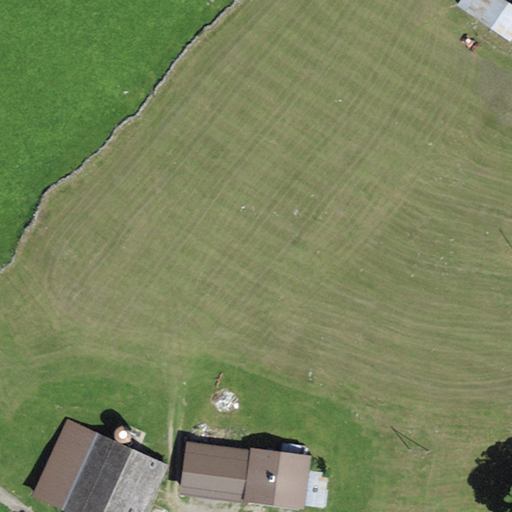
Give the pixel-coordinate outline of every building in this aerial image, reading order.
[(473,0),(466,11),(510,42),(511,38),(511,6),(502,0),(473,0)] [(67,424),(35,494),(75,511),(133,511),(151,476),(156,464),(67,424)] [(189,445),(183,489),(244,497),(299,504),(305,460),(189,445)] [(151,476),(161,481),(166,469),(156,464),(151,476)] [(299,510),(299,504),(244,497),(243,502),(299,510)]
